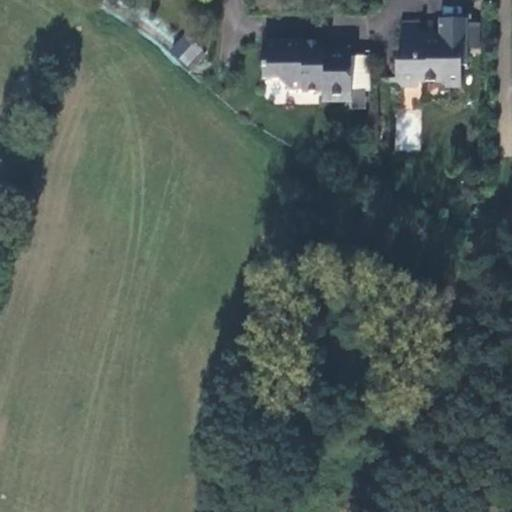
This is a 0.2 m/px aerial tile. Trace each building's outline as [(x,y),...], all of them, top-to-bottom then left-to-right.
[(430,39),(423,40),(403,41),(403,57),(399,64),(398,86),(403,91),(417,91),(422,84),(441,84),(447,91),(462,90),(462,67),(468,67),(467,50),(467,25),(467,22),(441,23),(442,43),(436,43),(430,39)] [(403,41),(423,40),(418,36),(417,23),(403,24),(403,41)] [(479,25),(467,25),(467,50),(480,49),(479,25)] [(168,51),(187,67),(202,50),(183,33),(168,51)] [(325,104),(335,103),(335,50),(326,50),(326,43),(292,43),(291,56),(266,56),(265,80),(280,80),(291,93),(305,92),(305,99),(325,99),(325,104)] [(291,56),(292,43),(266,43),(266,56),(291,56)] [(335,50),(335,103),(353,103),(353,91),(353,56),(353,51),(335,50)] [(369,57),(353,56),(353,91),(370,91),(369,57)]
